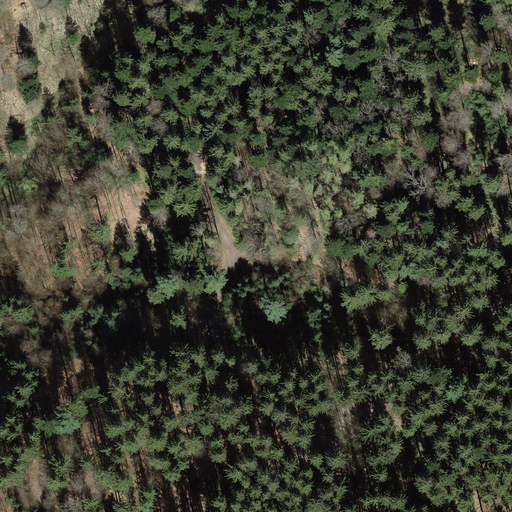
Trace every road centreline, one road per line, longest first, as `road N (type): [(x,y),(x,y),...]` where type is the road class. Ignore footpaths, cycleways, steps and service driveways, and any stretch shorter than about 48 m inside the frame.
road 1 (track): [(49,511),(44,487),(55,440),(69,421),(129,359),(201,320),(226,280),(235,258),(202,188)]
road 2 (track): [(511,277),(404,511)]
